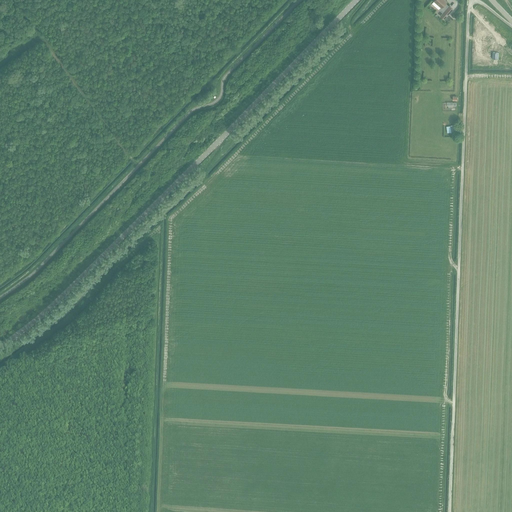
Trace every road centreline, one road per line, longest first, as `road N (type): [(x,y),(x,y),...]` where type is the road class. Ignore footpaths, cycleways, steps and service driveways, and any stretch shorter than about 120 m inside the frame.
road 1 (unclassified): [(449,511),(472,0)]
road 2 (tertiary): [(0,347),(75,284),(356,0)]
road 3 (track): [(0,370),(69,320),(159,228),(148,511)]
road 4 (track): [(0,67),(40,34),(139,164)]
